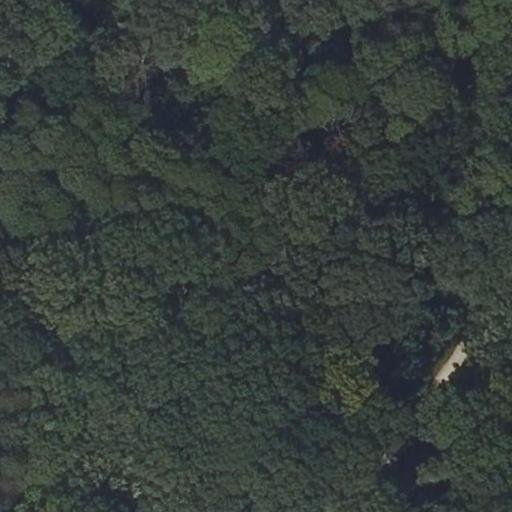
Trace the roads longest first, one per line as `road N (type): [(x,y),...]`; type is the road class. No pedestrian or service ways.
road 1 (track): [(0,268),(148,511)]
road 2 (track): [(368,511),(511,305)]
